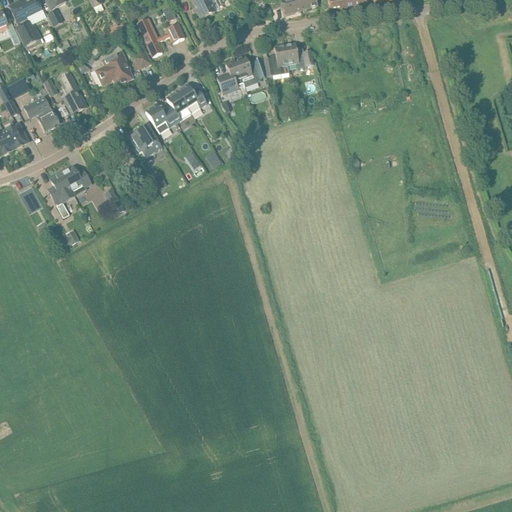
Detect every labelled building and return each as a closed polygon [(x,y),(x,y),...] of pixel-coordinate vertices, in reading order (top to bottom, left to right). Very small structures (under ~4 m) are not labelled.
[(41,12),(35,0),(25,0),(9,8),(17,25),(25,21),(24,20),(41,12)] [(63,0),(44,0),(50,12),(66,4),(63,0)] [(93,9),(99,6),(101,6),(101,5),(98,0),(88,0),(93,9)] [(192,0),(193,1),(191,2),(201,21),(214,14),(214,13),(219,10),(213,0),(208,2),(207,0),(192,0)] [(291,0),(281,3),(284,12),(286,17),(317,8),(315,0),(291,0)] [(366,8),(364,0),(327,0),(330,14),(366,8)] [(99,6),(93,9),(96,15),(104,12),(101,6),(99,6)] [(53,29),(63,24),(56,12),(47,17),(53,29)] [(11,25),(6,27),(1,15),(0,15),(0,29),(5,27),(14,47),(20,45),(11,25)] [(168,35),(157,40),(148,21),(136,26),(152,60),(162,55),(157,45),(170,38),(168,35)] [(28,25),(15,31),(20,40),(24,48),(25,48),(27,52),(41,45),(39,41),(40,40),(34,27),(30,29),(28,25)] [(177,26),(166,31),(168,35),(170,38),(173,46),(184,40),(177,26)] [(295,46),(284,48),(288,67),(295,66),(296,71),(312,68),(314,79),(319,78),(315,64),(313,65),(311,53),(297,55),(295,46)] [(288,67),(284,48),(274,50),(275,59),(271,60),(263,61),(267,79),(282,76),(280,69),(288,67)] [(150,67),(145,54),(133,60),(139,72),(150,67)] [(104,69),(95,73),(102,88),(113,83),(116,89),(133,81),(128,72),(130,71),(122,56),(113,60),(112,58),(102,63),(104,69)] [(245,59),(235,62),(245,88),(255,84),(254,81),(259,80),(260,82),(265,80),(265,77),(263,71),(260,62),(254,64),(254,66),(249,68),(248,66),(245,59)] [(228,76),(216,80),(223,97),(238,91),(238,90),(245,88),(242,81),(235,62),(225,66),(228,76)] [(87,109),(69,77),(60,82),(68,98),(63,101),(71,117),(87,109)] [(11,100),(27,93),(22,80),(5,87),(11,100)] [(43,84),(51,99),(58,95),(50,81),(43,84)] [(193,97),(187,88),(177,94),(191,116),(206,106),(198,94),(193,97)] [(191,116),(177,94),(166,101),(172,111),(167,114),(175,126),(191,116)] [(43,99),(23,109),(30,121),(37,117),(38,119),(37,120),(44,134),(58,127),(43,99)] [(4,106),(11,119),(18,115),(11,102),(4,106)] [(221,106),(222,110),(226,115),(230,114),(226,104),(221,106)] [(156,107),(145,114),(159,136),(175,126),(167,114),(162,117),(156,107)] [(7,133),(4,135),(12,151),(15,149),(16,151),(23,148),(22,146),(26,144),(18,128),(14,130),(13,128),(6,131),(7,133)] [(148,128),(143,131),(142,131),(129,139),(139,155),(142,153),(145,159),(161,149),(148,128)] [(9,153),(12,151),(4,135),(0,137),(0,135),(0,156),(2,156),(3,158),(9,154),(9,153)] [(213,153),(208,157),(211,162),(217,159),(213,153)] [(145,163),(139,166),(151,184),(156,181),(145,163)] [(90,187),(82,172),(76,176),(73,170),(62,176),(74,199),(86,192),(84,190),(90,187)] [(54,189),(48,192),(55,206),(61,203),(62,205),(74,199),(62,176),(50,183),(54,189)] [(104,195),(112,208),(119,204),(111,191),(104,195)] [(124,214),(119,204),(112,208),(110,210),(115,219),(124,214)] [(62,206),(56,209),(63,221),(69,218),(62,206)] [(43,225),(37,229),(40,235),(47,231),(43,225)] [(67,238),(61,241),(64,248),(70,245),(72,247),(79,243),(75,236),(73,232),(66,236),(67,238)]
